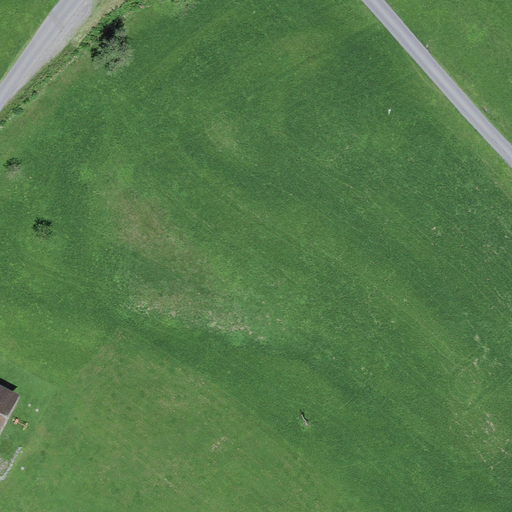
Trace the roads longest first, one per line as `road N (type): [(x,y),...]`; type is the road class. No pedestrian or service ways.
road 1 (residential): [(370,0),(511,157)]
road 2 (residential): [(0,103),(75,0)]
